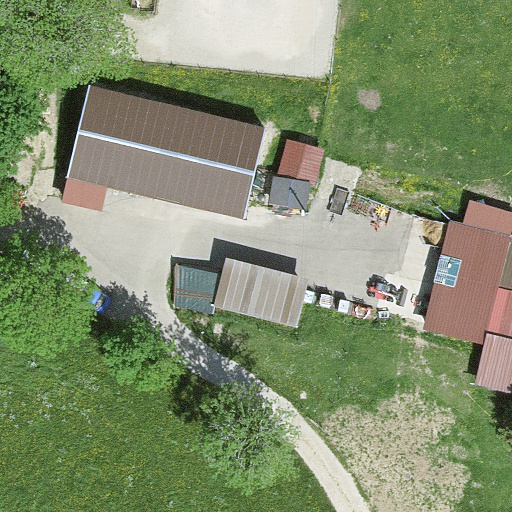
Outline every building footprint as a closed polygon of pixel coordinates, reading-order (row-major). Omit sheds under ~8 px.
[(262,127),(91,86),(69,174),(108,184),(240,216),(262,127)] [(278,174),(312,183),(322,186),(331,155),(317,151),(287,143),(278,174)] [(62,201),(100,211),(108,184),(69,174),(62,201)] [(312,183),(278,174),(271,202),(305,211),(312,183)] [(462,226),(449,223),(423,328),(486,344),(475,384),(511,393),(511,237),(511,232),(511,212),(468,202),(462,226)] [(294,327),(307,281),(225,259),(220,277),(213,305),(294,327)] [(213,305),(220,277),(177,267),(168,307),(210,316),(213,305)]
